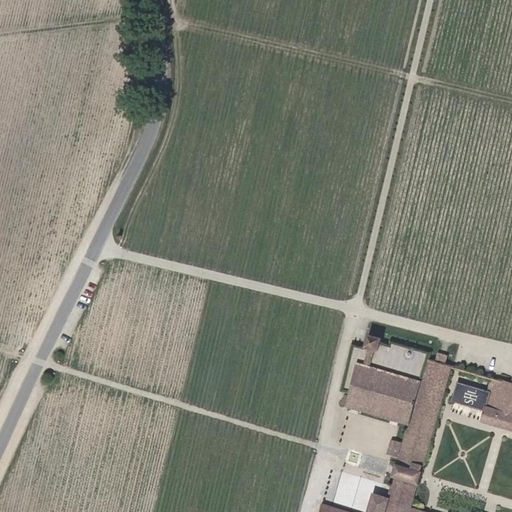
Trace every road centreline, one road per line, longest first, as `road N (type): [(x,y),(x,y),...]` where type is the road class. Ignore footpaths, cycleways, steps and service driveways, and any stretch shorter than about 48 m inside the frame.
road 1 (track): [(307,511),(427,0)]
road 2 (unclassified): [(0,440),(154,126),(166,58),(157,0)]
road 3 (track): [(95,246),(511,348)]
road 4 (track): [(175,22),(511,100)]
road 5 (track): [(0,350),(322,447)]
road 6 (track): [(171,0),(177,84),(169,125),(108,249)]
road 7 (track): [(135,17),(0,35)]
